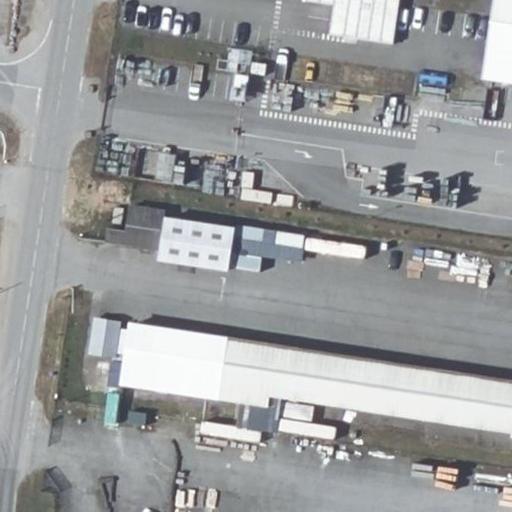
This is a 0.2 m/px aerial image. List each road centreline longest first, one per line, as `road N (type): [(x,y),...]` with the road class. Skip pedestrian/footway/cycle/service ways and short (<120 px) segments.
road 1 (unknown): [(60,89),(61,152),(42,276)]
road 2 (unknown): [(60,89),(234,138)]
